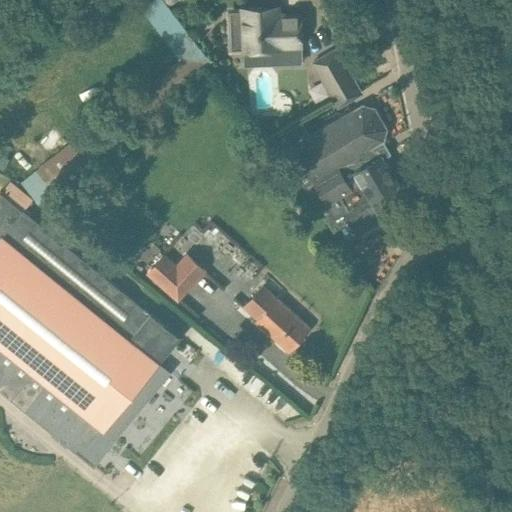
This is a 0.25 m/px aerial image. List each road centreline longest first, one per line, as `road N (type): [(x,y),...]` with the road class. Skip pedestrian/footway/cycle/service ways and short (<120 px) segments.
road 1 (unclassified): [(280,511),(432,205)]
road 2 (unclassified): [(419,141),(465,125),(511,36)]
road 3 (unclassified): [(511,330),(432,205)]
road 4 (unclassified): [(419,141),(393,0)]
